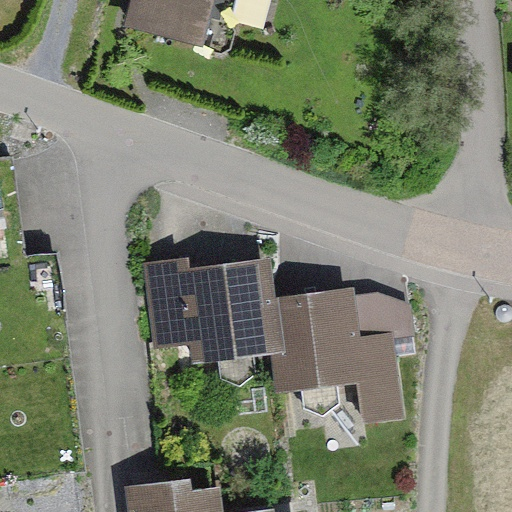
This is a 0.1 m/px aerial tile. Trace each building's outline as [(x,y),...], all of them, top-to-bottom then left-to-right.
[(134,0),(127,27),(203,47),(206,54),(223,58),(231,55),(237,31),(233,24),(239,0),(134,0)] [(283,362),(278,308),(274,269),(192,278),(192,270),(144,275),(153,355),(191,351),(193,372),(221,369),(223,382),(241,392),(257,379),(256,365),(273,363),(283,362)] [(283,362),(273,363),(278,403),(303,400),(305,414),(325,421),(342,409),(341,395),(359,393),(363,428),(407,423),(398,344),(364,348),(359,306),(358,299),(278,308),(283,362)] [(364,348),(398,344),(416,343),(413,314),(382,302),(359,306),(364,348)] [(191,490),(133,495),(133,511),(222,511),(221,501),(192,503),(191,490)]
